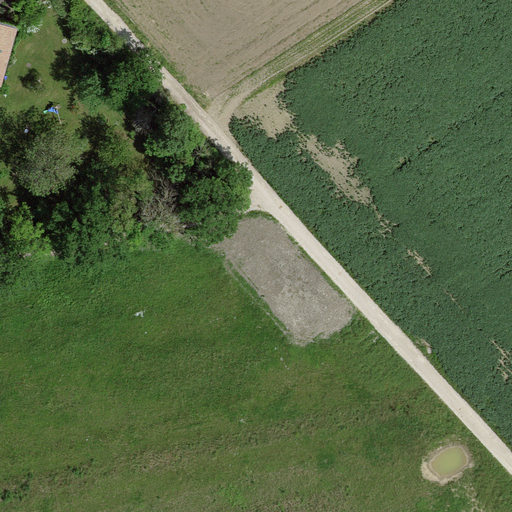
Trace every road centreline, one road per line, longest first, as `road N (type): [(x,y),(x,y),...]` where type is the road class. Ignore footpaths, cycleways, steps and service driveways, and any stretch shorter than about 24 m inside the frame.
road 1 (track): [(511,464),(269,201)]
road 2 (track): [(0,259),(269,201)]
road 3 (track): [(381,0),(196,122)]
road 4 (track): [(89,0),(196,122)]
